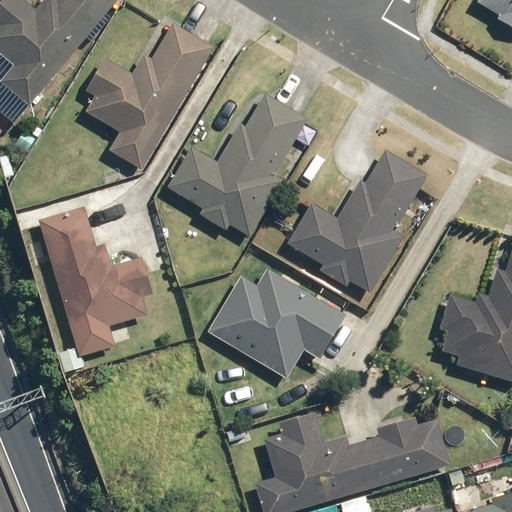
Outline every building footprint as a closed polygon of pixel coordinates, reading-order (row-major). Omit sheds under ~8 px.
[(48,0),(41,8),(31,0),(8,0),(0,10),(0,25),(1,27),(0,28),(0,49),(20,65),(3,86),(34,112),(127,0),(48,0)] [(511,0),(478,0),(475,5),(496,18),(493,23),(511,35),(511,0)] [(103,60),(85,94),(94,99),(83,117),(116,135),(105,156),(141,176),(212,48),(171,25),(149,65),(140,60),(131,75),(103,60)] [(272,178),(306,122),(258,91),(214,165),(191,151),(165,194),(186,207),(181,216),(199,227),(201,223),(226,237),(230,230),(252,243),(286,186),(272,178)] [(307,203),(282,252),(321,272),(318,277),(346,291),(349,286),(373,298),(400,245),(394,242),(425,180),(373,154),(359,182),(352,179),(333,217),(307,203)] [(142,299),(150,297),(140,258),(107,267),(102,248),(94,250),(83,207),(36,220),(73,360),(116,349),(111,329),(147,319),(142,299)] [(511,235),(511,236),(493,301),(474,296),(473,302),(448,295),(437,334),(443,336),(438,356),(456,361),(454,368),(511,384),(511,235)] [(303,354),(318,363),(345,319),(264,269),(253,287),(240,279),(206,334),(285,383),(303,354)] [(316,416),(277,426),(280,435),(260,441),(271,480),(251,486),(258,511),(298,511),(448,471),(432,414),(374,430),(376,437),(347,445),(345,437),(323,443),(316,416)] [(489,510),(478,511),(511,511),(511,490),(486,497),(489,510)]
